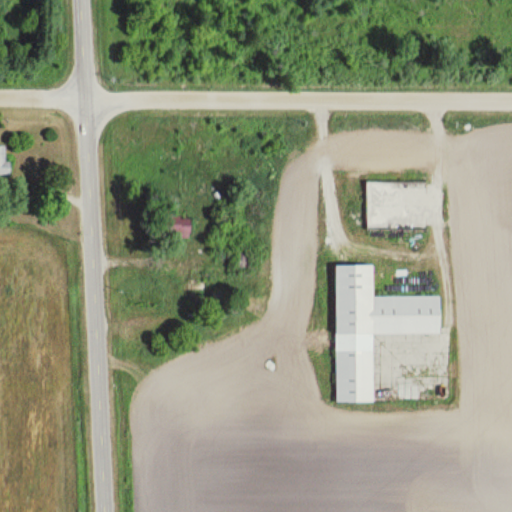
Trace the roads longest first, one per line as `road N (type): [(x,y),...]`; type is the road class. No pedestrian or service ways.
road 1 (tertiary): [(102,511),(80,0)]
road 2 (residential): [(511,95),(0,99)]
